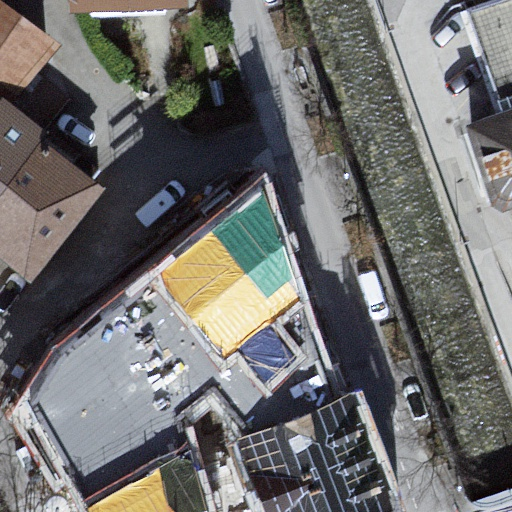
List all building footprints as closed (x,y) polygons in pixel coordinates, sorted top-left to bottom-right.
[(511,0),(485,0),(458,9),(483,96),(511,87),(511,0)] [(0,110),(43,50),(0,12),(0,110)] [(511,104),(467,119),(489,200),(500,201),(511,196),(511,104)] [(0,110),(0,269),(11,277),(87,185),(0,110)] [(376,511),(389,508),(345,386),(322,320),(271,340),(256,331),(227,343),(218,359),(236,407),(209,417),(217,440),(188,450),(191,462),(84,502),(87,511),(376,511)]
